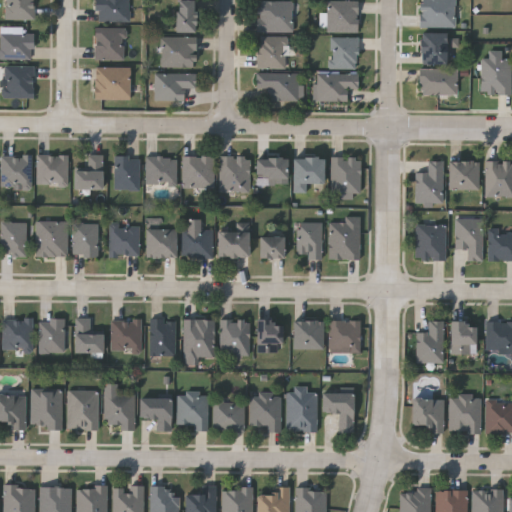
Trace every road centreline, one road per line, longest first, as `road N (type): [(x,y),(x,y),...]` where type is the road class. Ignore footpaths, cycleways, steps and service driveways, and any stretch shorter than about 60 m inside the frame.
road 1 (residential): [(511,463),(0,456)]
road 2 (residential): [(511,132),(0,128)]
road 3 (residential): [(0,290),(511,291)]
road 4 (residential): [(390,291),(394,0)]
road 5 (residential): [(390,291),(380,462),(368,511)]
road 6 (residential): [(72,131),(71,0)]
road 7 (residential): [(229,127),(229,0)]
